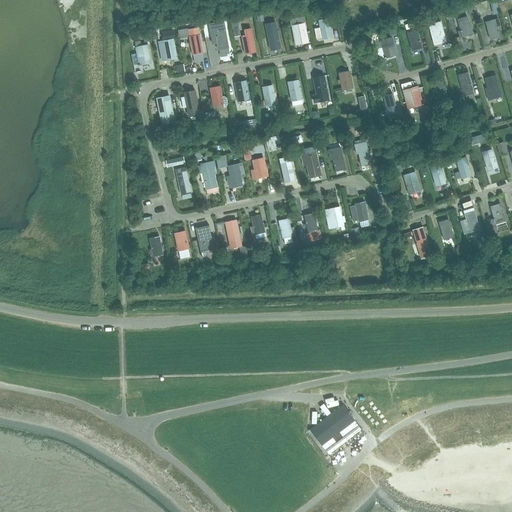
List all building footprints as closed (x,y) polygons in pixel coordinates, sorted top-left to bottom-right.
[(303,5),(296,6),(297,13),(304,12),(303,5)] [(458,38),(471,34),(466,17),(453,20),(458,38)] [(320,21),(321,28),(315,29),(317,39),(323,37),(323,39),(332,37),(328,19),(320,21)] [(501,30),(498,19),(485,23),(490,40),(500,37),(498,31),(501,30)] [(441,21),(429,25),(434,44),(437,44),(446,41),(441,21)] [(224,22),(209,24),(213,44),(213,42),(217,42),(218,49),(228,48),(224,22)] [(281,47),(276,23),(267,25),(271,49),(281,47)] [(304,24),(294,26),(297,44),(307,42),(304,24)] [(255,52),(251,29),(245,30),(246,36),(242,37),(246,54),(255,52)] [(175,38),(173,30),(162,33),(164,41),(159,42),(163,60),(177,58),(174,38),(175,38)] [(417,31),(407,33),(412,51),(422,48),(417,31)] [(203,53),(199,35),(189,37),(193,55),(203,53)] [(386,58),(397,55),(392,37),(380,40),(382,47),(378,48),(381,58),(385,57),(384,57),(385,59),(386,58)] [(151,62),(148,45),(141,46),(140,41),(135,42),(137,53),(131,54),(133,65),(139,64),(139,65),(140,65),(151,62)] [(433,43),(429,44),(434,58),(438,57),(433,43)] [(180,59),(173,60),(174,67),(182,66),(180,59)] [(339,72),(343,90),(352,88),(349,70),(339,72)] [(458,75),(462,93),(472,90),(467,73),(458,75)] [(328,99),(324,75),(314,77),(317,95),(313,96),(315,102),(328,99)] [(496,75),(485,78),(486,84),(488,83),(489,87),(485,88),(488,100),(502,96),(496,75)] [(442,80),(432,82),(437,100),(447,97),(442,80)] [(245,81),(236,83),(239,101),(249,99),(245,81)] [(298,81),(288,83),(293,106),(303,104),(299,85),(298,81)] [(263,87),(267,105),(276,103),(273,85),(263,87)] [(222,97),(220,86),(210,88),(214,105),(223,103),(224,106),(226,106),(228,104),(226,98),(224,96),(222,97)] [(402,90),(407,109),(422,105),(417,86),(402,90)] [(195,90),(184,92),(189,115),(195,114),(196,118),(204,117),(203,108),(199,109),(195,90)] [(382,96),(387,113),(397,111),(392,93),(382,96)] [(163,123),(175,121),(170,96),(158,98),(163,123)] [(366,97),(357,99),(359,107),(368,105),(366,97)] [(275,136),(265,138),(268,147),(275,145),(276,142),(275,136)] [(355,144),(354,144),(356,154),(358,153),(361,165),(371,163),(369,157),(368,151),(366,142),(365,142),(355,144)] [(503,142),(497,144),(500,155),(507,153),(503,142)] [(308,165),(311,177),(321,175),(315,147),(301,150),(304,166),(308,165)] [(345,169),(341,151),(340,147),(328,150),(330,160),(333,159),(336,171),(345,169)] [(482,153),(487,170),(497,167),(492,150),(488,151),(483,152),(482,153)] [(217,156),(216,156),(218,168),(228,166),(225,154),(222,155),(217,156)] [(290,156),(280,158),(285,182),(296,180),(290,156)] [(457,160),(460,171),(455,173),(457,179),(471,175),(466,157),(457,160)] [(263,158),(253,161),(257,178),(267,176),(263,158)] [(201,165),(197,166),(199,174),(203,173),(205,182),(204,183),(205,187),(206,187),(207,189),(216,187),(214,174),(218,173),(216,168),(215,168),(213,161),(203,163),(201,165)] [(230,176),(227,177),(229,184),(234,183),(235,184),(237,184),(237,182),(242,181),(241,177),(240,171),(243,170),(242,163),(228,166),(230,176)] [(440,165),(431,168),(436,185),(446,182),(440,165)] [(186,167),(175,169),(179,186),(181,195),(191,193),(189,184),(186,167)] [(415,173),(405,176),(410,193),(420,190),(415,173)] [(503,203),(510,202),(509,191),(501,192),(503,203)] [(355,206),(350,207),(353,220),(358,219),(359,221),(369,219),(365,202),(355,204),(355,206)] [(500,203),(490,206),(496,224),(505,221),(500,203)] [(342,230),(344,229),(343,223),(341,216),(339,207),(326,210),(329,227),(333,226),(333,227),(341,225),(342,230)] [(470,232),(480,229),(474,211),(475,211),(473,208),(463,211),(464,214),(465,214),(468,227),(468,228),(469,227),(470,232)] [(309,240),(321,237),(319,230),(318,230),(314,213),(304,215),(306,224),(303,224),(304,226),(306,226),(308,233),(309,240)] [(255,234),(265,232),(264,228),(263,224),(261,214),(251,216),(253,226),(250,227),(252,235),(255,234)] [(288,219),(278,221),(282,238),(292,236),(288,219)] [(448,219),(439,222),(444,239),(453,236),(448,219)] [(236,220),(226,222),(226,223),(231,247),(241,245),(236,220)] [(196,227),(195,227),(200,250),(201,250),(214,247),(212,237),(209,225),(196,228),(196,227)] [(423,227),(413,230),(422,259),(431,256),(423,227)] [(184,232),(174,234),(178,251),(188,249),(184,232)] [(496,235),(490,236),(493,244),(498,243),(496,235)] [(151,255),(153,255),(153,256),(155,256),(159,255),(163,254),(162,250),(161,246),(159,236),(150,239),(152,249),(150,250),(151,255)] [(246,246),(240,247),(242,259),(248,258),(246,246)] [(144,264),(139,265),(141,274),(145,273),(150,272),(149,263),(144,264)] [(343,404),(310,429),(322,445),(333,437),(336,442),(343,437),(339,432),(355,420),(343,404)]
